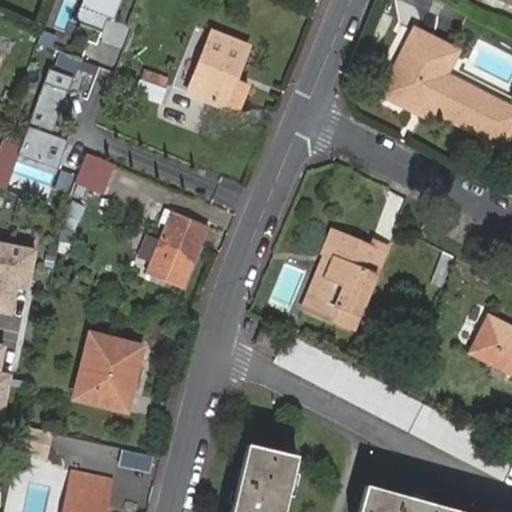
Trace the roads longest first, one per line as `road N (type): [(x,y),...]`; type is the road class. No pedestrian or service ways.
road 1 (residential): [(211,346),(511,495)]
road 2 (residential): [(211,346),(301,116)]
road 3 (residential): [(301,116),(511,222)]
road 4 (residential): [(172,511),(211,346)]
road 5 (residential): [(301,116),(349,0)]
